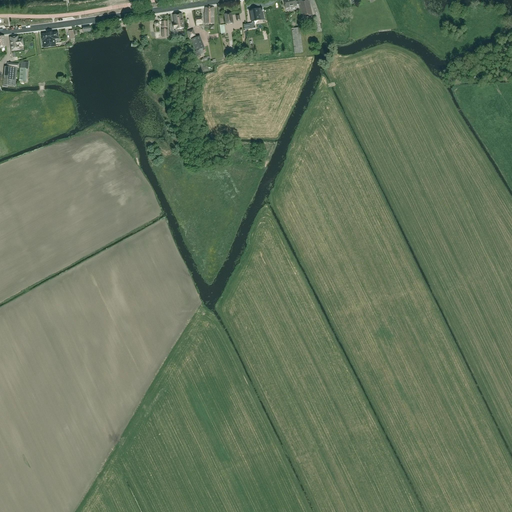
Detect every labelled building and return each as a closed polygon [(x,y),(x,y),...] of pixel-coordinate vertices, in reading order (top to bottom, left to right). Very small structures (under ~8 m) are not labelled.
[(302,17),(312,15),(308,0),(304,0),(298,1),(298,2),(296,2),(295,0),(283,0),(285,8),(297,6),(297,5),(299,4),(302,17)] [(214,12),(214,7),(205,8),(205,13),(204,13),(204,24),(214,24),(213,12),(214,12)] [(251,24),(243,26),(244,31),(255,29),(254,25),(253,25),(253,21),(253,19),(262,18),(261,13),(262,12),(263,12),(263,10),(262,10),(262,8),(250,10),(249,10),(249,11),(251,24)] [(226,24),(232,23),(231,13),(224,14),(226,24)] [(173,23),(174,29),(175,29),(175,30),(184,28),(182,14),(173,15),(174,23),(173,23)] [(292,29),(295,53),(303,52),(300,28),(292,29)] [(49,33),(51,47),(56,47),(55,39),(58,39),(58,32),(51,33),(51,32),(49,33)] [(43,48),(51,47),(49,33),(48,33),(41,34),(42,41),(43,41),(43,48)] [(200,36),(191,39),(196,50),(204,47),(200,36)] [(17,37),(10,38),(12,50),(19,50),(18,46),(22,45),(22,39),(18,40),(17,37)] [(19,80),(19,81),(26,82),(26,81),(27,69),(28,69),(29,62),(21,61),(19,80)] [(3,85),(15,86),(17,68),(7,67),(5,67),(3,85)]
